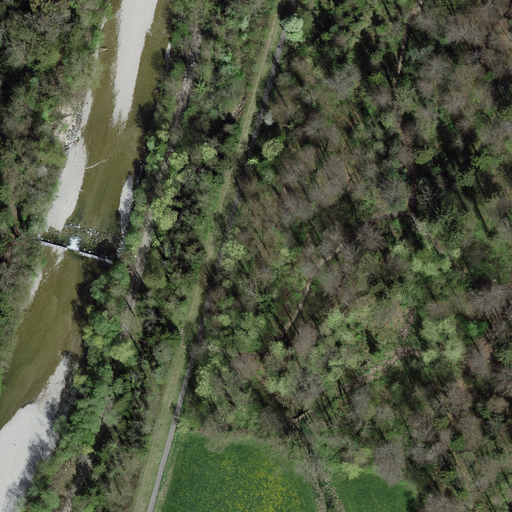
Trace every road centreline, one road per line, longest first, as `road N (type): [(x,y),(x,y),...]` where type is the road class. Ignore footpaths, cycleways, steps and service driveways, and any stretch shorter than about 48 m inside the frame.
road 1 (track): [(204,0),(109,391),(66,511)]
road 2 (track): [(195,348),(229,351),(261,341),(323,245),(356,220),(409,211),(511,294)]
road 3 (track): [(408,0),(399,15),(393,105),(407,149),(409,211)]
